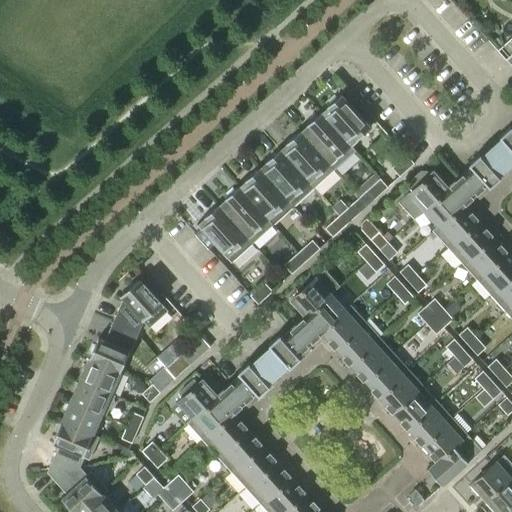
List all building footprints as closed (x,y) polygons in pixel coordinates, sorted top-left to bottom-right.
[(328,108),(322,113),(322,114),(350,145),(371,126),(341,93),(327,106),(328,108)] [(308,126),(302,132),(301,132),(334,169),(355,150),(350,145),(322,114),(322,113),(321,111),(306,124),(308,126)] [(502,138),(492,147),(508,164),(511,160),(511,126),(510,125),(499,135),(502,138)] [(288,145),(281,150),(281,151),(314,188),(334,169),(301,132),(302,132),(300,130),(286,143),(288,145)] [(423,210),(438,225),(438,226),(463,204),(487,183),(489,186),(501,176),(498,173),(508,164),(492,147),(482,156),(480,153),(468,163),(471,166),(448,187),(447,187),(448,188),(423,210)] [(267,163),(261,169),(260,169),(288,201),(293,207),(314,188),(281,151),(281,150),(280,148),(265,161),(267,163)] [(406,154),(391,167),(400,176),(414,163),(406,154)] [(269,219),(273,224),(293,207),(288,201),(260,169),(261,169),(259,167),(245,180),(247,182),(240,187),(240,188),(268,219),(269,219)] [(412,190),(409,193),(400,201),(414,218),(423,210),(448,188),(447,187),(433,171),(429,175),(426,171),(421,171),(410,181),(410,187),(412,190)] [(388,187),(380,178),(366,191),(374,200),(388,187)] [(226,200),(220,206),(219,206),(252,243),(273,224),(269,219),(268,219),(240,188),(240,187),(239,185),(224,198),(226,200)] [(353,203),(339,215),(347,224),(361,211),(353,203)] [(196,224),(201,228),(195,233),(208,248),(214,243),(231,262),(252,243),(219,206),(220,206),(218,204),(204,217),(206,219),(199,224),(198,222),(196,224)] [(438,226),(438,225),(432,230),(447,247),(477,220),(463,204),(438,226)] [(347,224),(339,215),(325,228),(333,237),(347,224)] [(361,222),(361,229),(370,239),(379,232),(379,231),(367,217),(361,222)] [(492,236),(477,220),(447,247),(462,263),(492,236)] [(379,250),(388,242),(379,232),(370,239),(379,250)] [(506,252),(492,236),(462,263),(476,279),(506,252)] [(277,238),(265,245),(272,256),(283,249),(277,238)] [(298,252),(306,261),(320,248),(311,239),(298,252)] [(388,242),(379,250),(388,260),(397,252),(388,242)] [(366,262),(375,254),(365,244),(357,252),(366,262)] [(306,261),(298,252),(283,265),(292,274),(306,261)] [(511,275),(511,258),(506,252),(476,279),(491,295),(511,275)] [(384,264),(375,254),(366,262),(375,272),(384,264)] [(408,282),(417,274),(407,264),(399,271),(408,282)] [(339,286),(324,269),(291,299),(306,315),(305,315),(306,316),(331,294),(339,286)] [(417,274),(408,282),(417,292),(426,285),(417,274)] [(511,275),(491,295),(505,311),(511,304),(511,275)] [(395,294),(403,286),(394,276),(386,283),(395,294)] [(124,300),(114,322),(137,332),(142,320),(149,327),(168,310),(139,278),(120,296),(124,300)] [(258,304),(272,291),(264,282),(250,295),(258,304)] [(403,286),(395,294),(404,304),(413,296),(403,286)] [(306,316),(305,315),(282,336),(279,333),(268,344),(271,347),(261,355),(277,372),(286,364),(289,367),(300,356),(298,353),(321,333),(320,332),(345,310),(344,309),(331,294),(306,316)] [(435,316),(443,308),(434,298),(425,306),(435,316)] [(445,308),(452,316),(459,310),(452,302),(445,308)] [(350,304),(344,309),(345,310),(320,332),(321,333),(321,332),(335,348),(365,321),(350,304)] [(435,316),(425,306),(417,313),(426,323),(435,316)] [(443,308),(435,316),(444,326),(452,319),(443,308)] [(435,316),(426,323),(435,334),(444,326),(435,316)] [(365,321),(335,348),(350,364),(380,337),(365,321)] [(98,337),(89,358),(120,372),(137,332),(114,322),(106,340),(98,337)] [(467,345),(476,337),(467,327),(458,334),(467,345)] [(201,336),(183,351),(165,368),(175,379),(210,347),(201,336)] [(380,337),(350,364),(364,380),(394,353),(380,337)] [(476,337),(467,345),(477,355),(485,347),(476,337)] [(493,348),(503,364),(511,358),(511,339),(510,337),(493,348)] [(454,356),(463,349),(453,339),(445,346),(454,356)] [(463,349),(454,356),(464,367),(472,359),(463,349)] [(409,369),(394,353),(364,380),(379,396),(409,369)] [(217,396),(187,423),(202,439),(231,412),(232,412),(232,413),(255,392),(258,395),(270,384),(267,381),(277,372),(261,355),(251,364),(249,361),(237,371),(240,374),(217,395),(216,395),(217,396)] [(89,358),(80,379),(110,393),(120,372),(89,358)] [(496,376),(505,369),(495,359),(487,366),(496,376)] [(165,369),(151,381),(160,391),(174,379),(165,369)] [(423,385),(409,369),(379,396),(393,412),(423,385)] [(511,380),(511,377),(505,369),(496,376),(506,387),(511,380)] [(483,388),(492,381),(482,370),(474,378),(483,388)] [(70,400),(101,414),(106,416),(109,409),(112,407),(115,401),(114,398),(115,395),(110,393),(80,379),(70,400)] [(178,393),(182,397),(178,401),(192,417),(187,422),(187,423),(217,396),(216,395),(217,395),(202,379),(197,384),(193,379),(178,393)] [(492,381),(483,388),(493,399),(501,391),(492,381)] [(150,402),(160,392),(152,383),(142,393),(150,402)] [(423,385),(393,412),(407,428),(437,401),(423,385)] [(507,415),(511,410),(511,403),(506,397),(498,404),(507,415)] [(70,400),(61,421),(92,435),(92,433),(101,414),(70,400)] [(452,417),(437,401),(407,428),(422,444),(452,417)] [(137,430),(143,416),(132,412),(127,425),(137,430)] [(246,428),(232,413),(232,412),(231,412),(202,439),(217,455),(246,428)] [(466,433),(452,417),(422,444),(436,460),(466,433)] [(92,435),(61,421),(52,443),(60,446),(49,472),(80,467),(78,465),(82,456),(89,459),(99,437),(92,433),(92,435)] [(137,430),(127,425),(121,438),(132,443),(137,430)] [(261,444),(246,428),(217,455),(231,471),(261,444)] [(436,460),(426,468),(442,485),(481,450),(466,433),(436,460)] [(149,459),(159,450),(152,441),(142,450),(149,459)] [(275,460),(261,444),(231,471),(246,487),(275,460)] [(124,448),(119,455),(125,459),(133,455),(129,449),(124,448)] [(159,450),(149,459),(157,467),(167,458),(159,450)] [(511,477),(511,463),(504,454),(471,483),(487,500),(511,478),(511,477)] [(290,476),(275,460),(246,487),(260,503),(290,476)] [(154,476),(144,466),(136,474),(145,484),(154,476)] [(80,467),(49,472),(67,492),(61,498),(73,511),(80,511),(101,493),(102,494),(107,489),(91,471),(87,474),(80,467)] [(175,492),(186,483),(178,474),(167,483),(175,492)] [(145,484),(142,487),(152,497),(157,493),(163,487),(154,476),(145,484)] [(282,511),(304,492),(290,476),(260,503),(267,511),(282,511)] [(511,477),(511,478),(487,500),(497,511),(505,511),(511,506),(511,477)] [(175,492),(167,483),(163,487),(157,493),(164,502),(175,492)] [(186,483),(175,492),(183,501),(193,491),(186,483)] [(415,508),(418,505),(419,506),(423,502),(422,501),(424,500),(416,491),(415,492),(414,492),(409,497),(408,496),(406,498),(409,500),(408,501),(411,505),(412,504),(415,508)] [(175,492),(164,502),(172,510),(183,501),(175,492)] [(314,511),(319,508),(304,492),(282,511),(314,511)] [(114,511),(117,510),(102,494),(101,493),(80,511),(114,511)] [(197,511),(205,511),(209,509),(200,498),(192,506),(197,511)]
